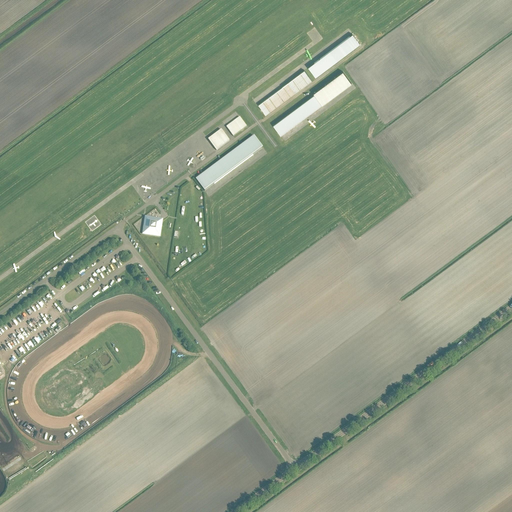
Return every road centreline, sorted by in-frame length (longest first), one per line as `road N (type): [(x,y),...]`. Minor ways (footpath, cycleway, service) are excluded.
road 1 (unclassified): [(294,468),(116,228)]
road 2 (tertiary): [(294,468),(511,307)]
road 3 (unclassified): [(0,314),(116,228)]
